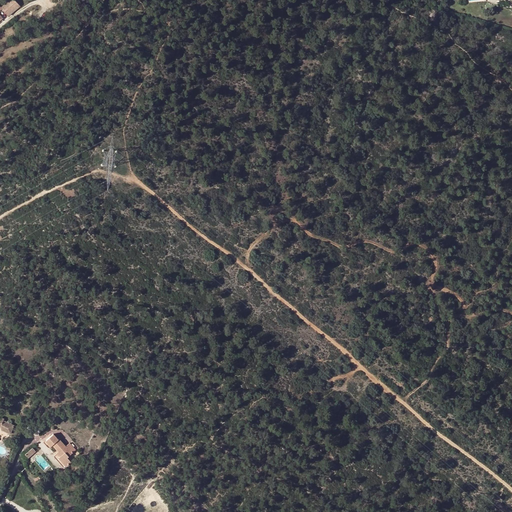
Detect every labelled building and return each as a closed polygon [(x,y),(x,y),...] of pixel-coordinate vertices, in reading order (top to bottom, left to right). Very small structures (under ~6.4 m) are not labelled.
[(19,0),(9,0),(0,8),(0,7),(0,19),(2,19),(0,16),(0,10),(2,9),(8,15),(20,6),(19,5),(21,2),(19,0)] [(0,419),(0,431),(0,433),(9,437),(14,428),(3,422),(3,421),(0,419)] [(59,451),(62,454),(59,457),(66,466),(71,461),(67,457),(76,450),(69,443),(65,446),(59,438),(58,439),(54,433),(46,440),(51,446),(52,445),(58,452),(59,451)] [(36,451),(33,448),(25,454),(28,458),(36,451)] [(0,458),(0,462),(4,464),(9,454),(5,452),(2,459),(0,458)]
